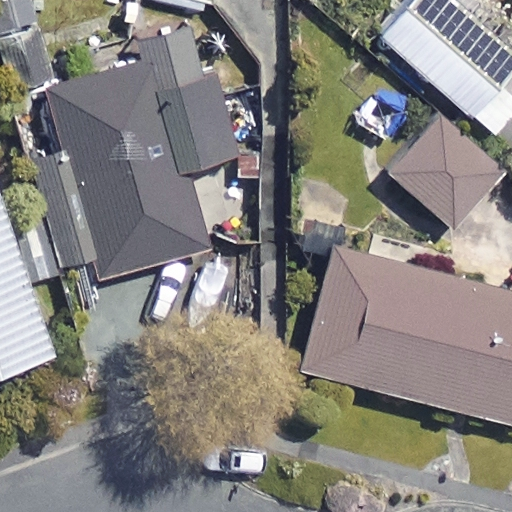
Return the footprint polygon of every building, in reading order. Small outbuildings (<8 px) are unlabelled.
[(492,91),(400,7),(376,32),(468,117),(492,91)] [(166,96),(156,62),(51,93),(106,276),(206,246),(186,177),(238,161),(215,82),(166,96)] [(499,173),(435,121),(389,176),(453,229),(499,173)] [(0,382),(60,362),(0,185),(0,382)] [(511,297),(341,254),(311,375),(511,426),(511,297)]
